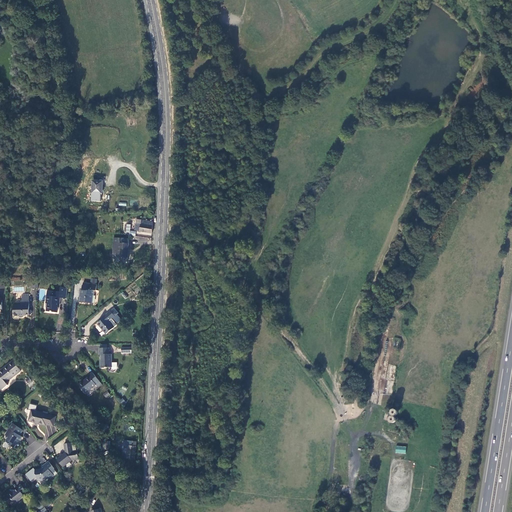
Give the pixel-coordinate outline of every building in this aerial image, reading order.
[(102,194),(103,181),(93,181),(92,194),(102,194)] [(130,228),(135,229),(136,221),(128,220),(127,224),(131,224),(130,228)] [(135,231),(152,233),(152,222),(136,220),(136,221),(135,229),(135,231)] [(119,257),(119,262),(127,263),(129,239),(115,238),(113,257),(119,257)] [(96,285),(83,284),(82,290),(80,290),(80,294),(81,294),(80,297),(79,297),(79,303),(86,304),(86,303),(92,303),(93,296),(94,296),(94,291),(96,291),(96,285)] [(59,297),(65,298),(67,288),(61,287),(60,292),(50,291),(49,296),(46,296),(45,303),(47,303),(46,310),(56,312),(57,302),(58,302),(59,297)] [(28,301),(28,295),(22,295),(21,297),(21,301),(21,305),(14,305),(14,316),(17,316),(18,318),(22,318),(23,317),(23,315),(30,315),(30,314),(30,312),(30,311),(28,310),(28,301)] [(114,308),(110,311),(114,316),(118,313),(114,308)] [(104,318),(97,323),(106,334),(113,328),(108,322),(110,320),(114,316),(110,311),(103,317),(104,318)] [(100,348),(99,348),(99,355),(100,355),(101,363),(99,363),(100,368),(107,369),(107,367),(111,368),(111,369),(115,370),(116,368),(116,363),(111,363),(111,355),(109,354),(108,348),(106,348),(100,348)] [(5,383),(21,372),(13,362),(0,371),(0,388),(1,390),(7,385),(5,383)] [(102,385),(92,373),(88,376),(89,377),(78,385),(85,393),(95,385),(98,388),(102,385)] [(52,426),(55,417),(47,415),(47,414),(41,413),(31,410),(28,421),(44,426),(45,424),(52,426)] [(23,430),(12,423),(6,433),(8,437),(3,446),(7,448),(9,444),(14,446),(17,442),(19,443),(22,437),(19,435),(23,430)] [(136,442),(124,440),(122,458),(134,459),(136,442)] [(334,468),(331,468),(329,490),(345,492),(345,494),(351,495),(352,484),(346,484),(346,486),(344,485),(348,441),(337,440),(334,468)] [(78,460),(77,451),(72,452),(70,443),(63,444),(64,453),(56,459),(63,468),(72,461),(78,460)] [(406,454),(406,447),(396,446),(395,453),(406,454)] [(46,456),(53,455),(52,448),(45,449),(46,456)] [(54,469),(48,461),(42,466),(43,468),(40,470),(38,470),(34,471),(34,475),(36,475),(36,481),(37,481),(37,480),(40,481),(42,481),(44,479),(47,476),(49,478),(52,475),(51,474),(55,472),(53,469),(54,469)] [(26,491),(21,485),(17,488),(18,488),(13,493),(13,492),(9,495),(15,504),(24,496),(23,494),(26,491)]
